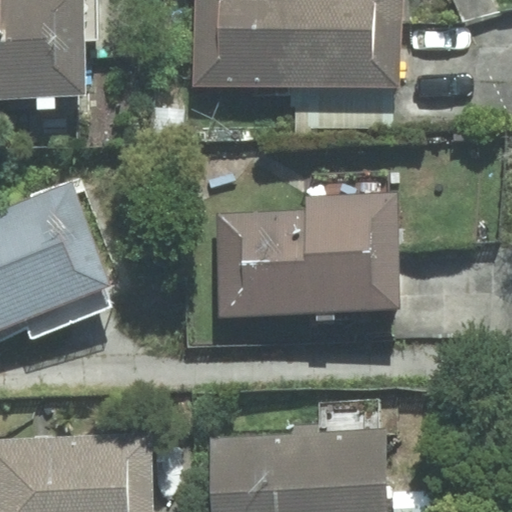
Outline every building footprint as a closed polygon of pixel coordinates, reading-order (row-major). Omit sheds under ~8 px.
[(0,0),(0,117),(73,117),(72,0),(0,0)] [(403,0),(185,0),(179,99),(396,112),(403,0)] [(76,193),(0,219),(0,338),(113,299),(76,193)] [(290,216),(208,217),(209,325),(386,323),(384,198),(290,199),(290,216)] [(373,511),(374,441),(201,439),(200,511),(373,511)] [(0,511),(149,511),(152,445),(0,440),(0,511)]
